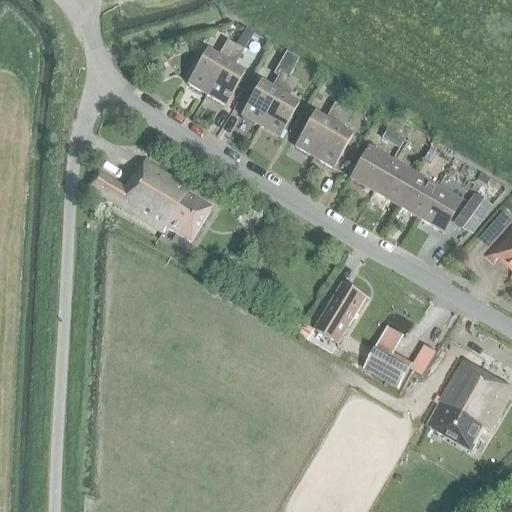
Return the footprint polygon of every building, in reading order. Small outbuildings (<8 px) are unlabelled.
[(205,96),(234,46),(226,42),(216,59),(205,53),(187,85),(205,96)] [(233,69),(243,51),(234,46),(205,96),(224,107),(244,75),(233,69)] [(259,127),(288,78),(298,61),(285,53),(272,76),(277,78),(270,90),(260,84),(240,116),(259,127)] [(296,83),(288,78),(259,127),(278,139),(297,106),(287,100),(296,83)] [(313,159),(342,110),(333,105),(324,122),(313,116),(294,148),(313,159)] [(342,110),(313,159),(332,170),(351,137),(341,131),(350,115),(342,110)] [(381,140),(399,150),(403,141),(386,132),(381,140)] [(373,193),(391,162),(367,148),(349,180),(373,193)] [(396,207),(414,175),(391,162),(373,193),(396,207)] [(188,191),(143,163),(135,175),(133,174),(124,189),(97,172),(87,188),(161,234),(164,229),(188,244),(210,209),(186,194),(188,191)] [(418,220),(437,188),(414,175),(396,207),(418,220)] [(437,188),(418,220),(442,234),(460,202),(437,188)] [(488,208),(477,200),(457,228),(468,236),(488,208)] [(511,229),(487,258),(494,264),(500,257),(511,267),(511,277),(511,279),(511,229)] [(227,283),(237,289),(246,275),(236,268),(227,283)] [(338,344),(366,299),(343,285),(325,314),(326,314),(316,330),(338,344)] [(307,342),(314,332),(303,324),(296,335),(307,342)] [(397,391),(409,371),(411,367),(377,346),(363,370),(397,391)] [(423,347),(411,367),(409,371),(421,379),(435,354),(423,347)] [(487,432),(511,390),(462,363),(425,428),(470,453),(483,430),(487,432)]
